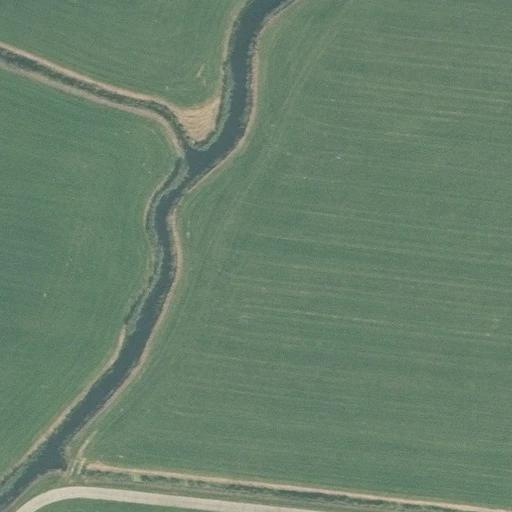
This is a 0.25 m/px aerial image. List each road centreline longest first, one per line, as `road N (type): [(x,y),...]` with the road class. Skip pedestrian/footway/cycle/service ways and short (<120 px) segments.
road 1 (track): [(65,490),(80,452),(151,373),(266,128),(285,65),(327,0)]
road 2 (unclassified): [(18,511),(65,490),(246,511)]
